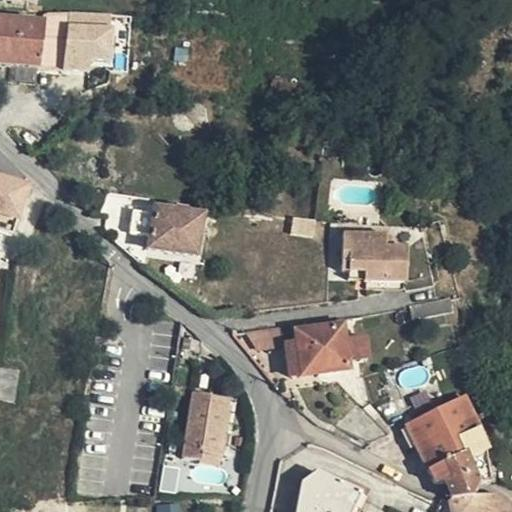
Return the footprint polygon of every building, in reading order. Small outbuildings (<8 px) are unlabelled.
[(11,25),(0,23),(0,67),(6,68),(11,25)] [(36,72),(41,28),(11,25),(6,68),(28,71),(36,72)] [(363,48),(348,48),(346,63),(361,64),(363,48)] [(296,85),(275,82),(272,101),(293,104),(296,85)] [(155,218),(134,215),(132,232),(152,235),(151,248),(195,255),(200,221),(187,219),(188,216),(173,214),(172,216),(156,213),(155,218)] [(315,224),(293,221),(292,235),(314,238),(315,224)] [(107,282),(111,268),(40,228),(35,241),(107,282)] [(363,276),(363,285),(405,287),(407,253),(385,252),(386,240),(343,238),(342,276),(346,276),(363,276)] [(363,288),(363,285),(363,276),(346,276),(346,287),(363,288)] [(344,326),(318,329),(324,376),(350,373),(348,364),(346,343),(344,326)] [(324,376),(318,329),(283,333),(290,381),(324,376)] [(367,340),(346,343),(348,364),(369,362),(367,340)] [(0,399),(16,404),(19,373),(0,371),(0,373),(0,399)] [(199,458),(220,460),(228,409),(208,406),(209,399),(195,396),(185,461),(199,463),(199,458)] [(208,406),(228,409),(230,402),(209,399),(208,406)] [(406,430),(415,449),(476,419),(467,401),(406,430)] [(337,427),(372,446),(387,437),(364,412),(359,406),(337,427)] [(415,449),(428,474),(443,467),(462,459),(457,447),(479,437),(483,435),(476,419),(415,449)] [(450,484),(443,485),(445,491),(477,487),(468,464),(486,456),(479,437),(457,447),(462,459),(443,467),(450,484)] [(468,464),(477,487),(491,485),(486,456),(468,464)] [(218,469),(220,460),(199,458),(199,463),(199,466),(218,469)] [(428,474),(432,485),(435,486),(443,485),(450,484),(443,467),(428,474)] [(317,475),(303,484),(297,511),(353,511),(361,498),(317,475)] [(477,487),(445,491),(446,496),(448,501),(473,500),(475,493),(477,487)] [(473,500),(448,501),(451,511),(511,511),(506,501),(501,499),(473,500)]
